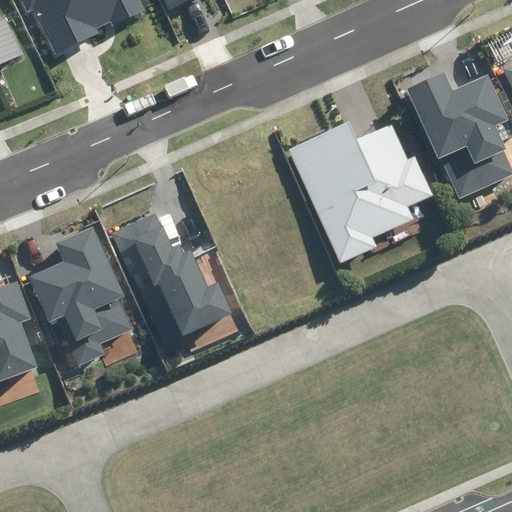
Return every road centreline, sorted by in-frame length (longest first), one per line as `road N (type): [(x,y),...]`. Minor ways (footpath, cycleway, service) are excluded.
road 1 (residential): [(486,271),(64,459)]
road 2 (residential): [(418,0),(0,183)]
